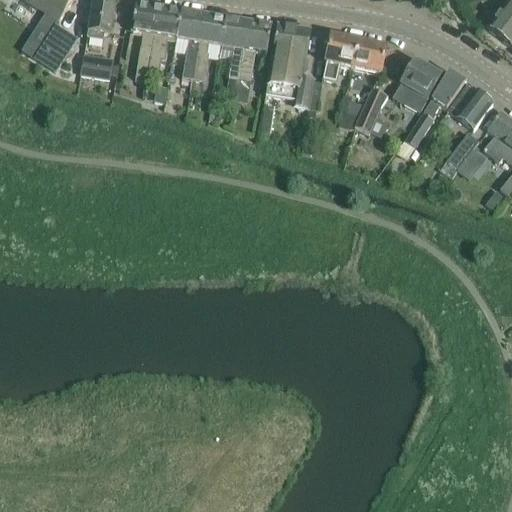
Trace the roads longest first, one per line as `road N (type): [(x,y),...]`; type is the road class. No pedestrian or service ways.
road 1 (tertiary): [(401,26),(239,0)]
road 2 (tertiary): [(511,99),(401,26)]
